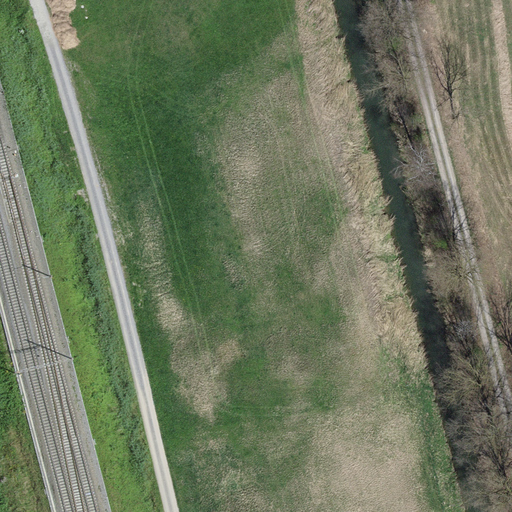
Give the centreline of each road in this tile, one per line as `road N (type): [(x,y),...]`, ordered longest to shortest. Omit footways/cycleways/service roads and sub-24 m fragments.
road 1 (track): [(170,511),(35,0)]
road 2 (track): [(511,412),(404,0)]
